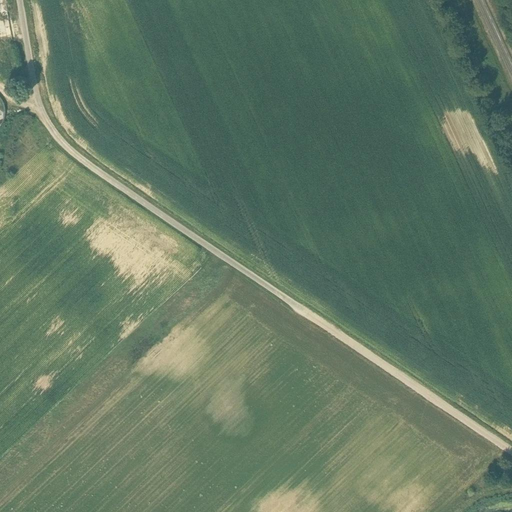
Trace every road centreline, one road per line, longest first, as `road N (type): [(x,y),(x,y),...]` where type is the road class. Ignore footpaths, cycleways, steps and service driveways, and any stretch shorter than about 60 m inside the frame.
road 1 (unclassified): [(312,317),(56,126),(35,77),(22,0)]
road 2 (track): [(511,453),(312,317)]
